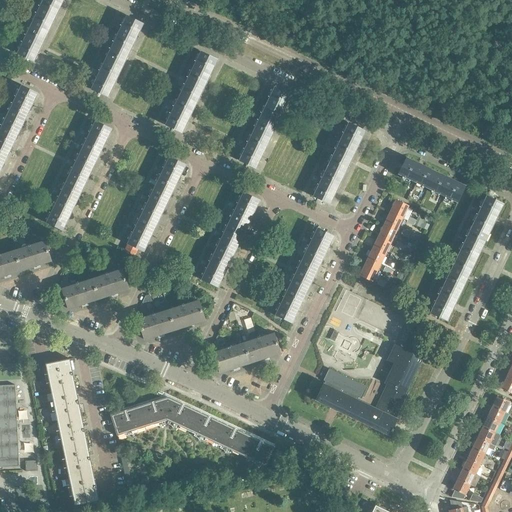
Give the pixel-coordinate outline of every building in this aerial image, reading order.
[(43,1),(34,19),(33,18),(32,20),(34,21),(32,25),(48,33),(62,4),(53,0),(41,0),(41,1),(43,1)] [(143,25),(126,17),(127,17),(125,19),(123,18),(123,20),(125,21),(120,32),(136,40),(143,25)] [(32,25),(30,29),(28,28),(27,29),(29,30),(21,48),(19,47),(18,49),(20,50),(18,54),(18,53),(17,54),(34,62),(35,62),(34,62),(48,33),(32,25)] [(122,68),(130,51),(136,40),(120,32),(118,35),(116,35),(115,36),(117,37),(108,55),(106,54),(106,56),(108,57),(106,61),(122,68)] [(199,57),(194,67),(210,75),(217,61),(218,61),(201,52),(200,53),(201,53),(200,55),(198,54),(197,56),(199,57)] [(106,61),(104,64),(102,63),(101,65),(103,66),(94,84),(92,83),(92,84),(94,85),(92,89),(91,89),(91,90),(108,98),(108,97),(122,68),(106,61)] [(196,104),(207,82),(210,75),(194,67),(192,71),(190,70),(189,72),(191,73),(183,91),(181,90),(180,91),(182,92),(180,96),(196,104)] [(38,94),(21,86),(21,87),(20,90),(18,89),(17,91),(19,92),(10,110),(8,109),(8,110),(10,111),(8,115),(24,123),(38,94)] [(284,111),(291,97),(292,96),(275,88),(274,89),(275,89),(274,91),(272,90),(271,92),(273,93),(268,103),(284,111)] [(182,133),(196,104),(180,96),(178,100),(176,99),(175,101),(177,102),(169,120),(167,119),(166,120),(168,121),(166,125),(165,125),(182,133),(183,133),(182,133)] [(268,103),(266,107),(264,106),(263,108),(265,109),(257,127),(255,126),(254,127),(256,128),(254,132),(270,140),(284,111),(268,103)] [(24,123),(8,115),(6,119),(4,118),(3,120),(5,121),(0,131),(0,147),(10,152),(24,123)] [(112,129),(95,121),(95,122),(94,126),(92,125),(91,126),(93,127),(84,145),(82,144),(81,146),(83,147),(82,151),(98,159),(112,130),(112,129)] [(358,146),(365,132),(348,124),(347,126),(345,126),(345,127),(347,128),(342,139),(358,146)] [(254,132),(252,136),(250,135),(249,137),(251,138),(243,155),(241,155),(240,156),(242,157),(240,161),(257,169),(256,169),(270,140),(254,132)] [(328,167),(344,175),(358,146),(342,139),(340,143),(338,142),(337,143),(339,144),(330,162),(328,161),(328,163),(330,164),(328,167)] [(0,172),(10,152),(0,147),(0,172)] [(79,156),(75,165),(70,174),(68,173),(68,174),(70,175),(68,180),(84,188),(98,159),(82,151),(80,154),(78,153),(77,155),(79,156)] [(157,182),(155,186),(172,194),(186,165),(169,157),(169,158),(168,161),(166,160),(165,162),(167,163),(158,181),(156,180),(155,181),(157,182)] [(407,158),(399,175),(403,177),(402,179),(404,179),(405,177),(422,186),(421,188),(423,189),(424,187),(428,189),(435,172),(407,159),(407,158)] [(328,167),(326,172),(324,171),(323,172),(325,173),(317,191),(315,190),(314,192),(316,193),(314,196),(313,197),(331,205),(331,204),(330,204),(344,175),(328,167)] [(435,172),(428,189),(432,191),(431,192),(432,193),(433,191),(451,200),(451,202),(452,203),(453,201),(457,202),(456,203),(457,203),(465,186),(464,186),(435,172)] [(54,209),(70,216),(84,188),(68,180),(66,183),(64,182),(63,184),(65,185),(56,203),(55,202),(54,204),(56,205),(54,209)] [(144,211),(142,215),(158,223),(172,194),(155,186),(154,190),(152,189),(151,191),(153,192),(144,210),(142,209),(142,210),(144,211)] [(260,201),(243,193),(242,197),(240,196),(239,198),(241,199),(232,217),(230,216),(229,217),(231,218),(230,222),(246,230),(260,201)] [(486,197),(472,226),(489,234),(494,222),(497,217),(502,205),(503,205),(495,201),(492,200),(486,197)] [(397,201),(391,214),(402,219),(408,207),(400,202),(396,201),(397,201)] [(64,231),(63,231),(70,216),(54,209),(49,219),(47,218),(46,220),(48,221),(47,223),(46,223),(63,231),(64,231)] [(391,214),(385,226),(396,231),(402,219),(391,214)] [(128,244),(138,249),(144,252),(145,252),(144,252),(158,223),(142,215),(140,219),(138,218),(137,219),(139,220),(130,239),(128,238),(128,239),(130,240),(128,244),(127,244),(128,244)] [(246,230),(230,222),(228,226),(226,225),(225,226),(227,227),(218,245),(216,244),(216,246),(218,247),(216,251),(232,259),(246,230)] [(385,226),(379,238),(390,244),(396,231),(385,226)] [(472,226),(458,255),(475,263),(480,251),(483,245),(489,234),(472,226)] [(320,266),(334,237),(334,236),(317,228),(317,229),(316,233),(314,232),(313,233),(315,234),(306,252),(304,251),(303,253),(305,254),(303,258),(320,266)] [(379,238),(373,251),(384,256),(390,244),(379,238)] [(21,270),(31,267),(40,264),(51,261),(51,260),(45,243),(46,243),(45,242),(30,246),(30,245),(28,246),(28,247),(15,251),(21,270)] [(135,256),(138,249),(128,244),(125,251),(124,251),(135,256)] [(0,277),(2,276),(21,270),(15,251),(1,256),(0,254),(0,277)] [(213,256),(209,265),(204,274),(203,273),(202,275),(204,276),(202,280),(202,279),(201,280),(218,288),(219,288),(218,287),(232,259),(216,251),(214,255),(212,254),(211,255),(213,256)] [(373,251),(367,263),(378,269),(384,256),(373,251)] [(391,254),(389,260),(395,263),(396,263),(396,262),(399,258),(391,254)] [(458,255),(444,284),(461,292),(466,280),(469,275),(475,263),(458,255)] [(301,263),(297,272),(292,281),(290,280),(290,282),(292,282),(289,287),(306,295),(320,266),(303,258),(302,261),(300,261),(299,262),(301,263)] [(361,275),(361,276),(372,282),(373,281),(372,281),(378,269),(367,263),(361,276),(361,275)] [(99,299),(109,296),(118,293),(129,289),(129,288),(128,288),(122,271),(123,271),(123,270),(108,275),(108,273),(106,274),(106,275),(93,280),(99,299)] [(399,271),(396,277),(402,280),(405,273),(399,271)] [(68,309),(79,305),(99,299),(93,280),(79,284),(78,282),(76,283),(77,285),(62,290),(62,291),(63,291),(68,308),(68,309)] [(444,284),(430,313),(446,321),(452,309),(455,304),(461,292),(444,284)] [(287,292),(283,301),(278,310),(276,309),(276,311),(278,312),(276,315),(275,315),(292,324),(293,323),(292,323),(306,295),(289,287),(288,290),(286,289),(285,291),(287,292)] [(392,290),(390,295),(399,299),(400,298),(401,294),(392,290)] [(352,294),(337,327),(353,335),(355,329),(366,335),(379,307),(352,294)] [(175,330),(185,327),(194,324),(205,320),(205,319),(204,320),(199,302),(199,301),(184,306),(184,304),(182,305),(182,307),(169,311),(175,330)] [(144,340),(156,336),(175,330),(169,311),(155,315),(154,314),(152,314),(152,316),(138,321),(139,321),(144,339),(144,340)] [(334,330),(330,339),(334,342),(339,332),(334,330)] [(250,363),(261,360),(269,357),(280,353),(280,352),(279,352),(274,335),(275,335),(274,334),(260,339),(259,337),(257,338),(258,340),(244,344),(250,363)] [(219,373),(231,369),(250,363),(244,344),(230,349),(230,347),(228,347),(228,349),(213,354),(214,355),(214,354),(220,372),(219,372),(219,373)] [(323,386),(316,400),(331,407),(332,405),(339,409),(338,410),(339,411),(373,427),(379,430),(389,435),(391,432),(392,433),(394,429),(392,429),(396,421),(397,420),(396,420),(391,417),(394,410),(398,412),(398,411),(400,408),(407,393),(406,392),(419,363),(420,362),(421,360),(421,359),(402,350),(402,349),(402,350),(396,347),(395,346),(388,360),(395,363),(385,383),(388,385),(386,388),(379,403),(382,404),(379,411),(358,401),(359,398),(362,399),(364,395),(368,387),(329,369),(325,377),(324,381),(326,382),(324,385),(323,386)] [(70,359),(49,363),(45,364),(75,506),(99,501),(85,433),(82,417),(79,404),(76,388),(74,376),(71,363),(70,359)] [(511,381),(506,378),(501,389),(511,394),(511,381)] [(15,385),(0,386),(0,385),(0,467),(19,467),(15,385)] [(275,447),(276,445),(163,392),(162,395),(168,397),(166,421),(266,467),(275,447)] [(117,436),(166,421),(168,397),(162,395),(161,397),(110,413),(111,416),(110,416),(117,436)] [(497,396),(492,406),(505,413),(509,415),(511,409),(511,407),(511,403),(497,396)] [(492,406),(487,416),(500,423),(505,413),(492,406)] [(487,416),(482,427),(495,433),(500,423),(487,416)] [(482,427),(477,437),(490,444),(493,445),(495,446),(501,436),(498,434),(495,433),(482,427)] [(477,437),(473,448),(485,454),(488,449),(494,452),(496,446),(495,446),(493,445),(490,444),(477,437)] [(473,448),(468,458),(480,464),(483,459),(485,454),(473,448)] [(126,457),(122,458),(121,458),(129,495),(197,481),(196,477),(132,490),(126,457)] [(468,458),(463,468),(475,474),(480,464),(468,458)] [(463,468),(458,479),(470,485),(475,474),(463,468)] [(455,490),(451,497),(463,499),(465,495),(470,485),(458,479),(453,488),(452,489),(455,490)] [(490,488),(487,494),(492,496),(495,490),(490,488)] [(473,493),(470,500),(481,502),(483,498),(473,493)] [(487,494),(484,500),(490,502),(492,496),(487,494)] [(461,502),(449,500),(452,510),(462,508),(461,502)]
